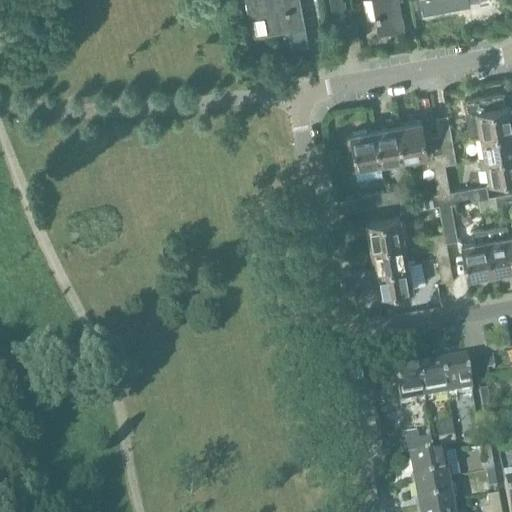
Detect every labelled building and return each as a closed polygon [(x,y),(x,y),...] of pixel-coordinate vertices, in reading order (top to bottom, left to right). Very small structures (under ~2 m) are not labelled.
[(245,0),(252,36),(288,29),(291,47),(307,44),(299,0),(245,0)] [(329,0),(334,27),(346,25),(341,0),(371,0),(377,33),(404,29),(398,0),(329,0)] [(419,0),(422,13),(489,1),(488,0),(419,0)] [(480,134),(511,127),(511,119),(509,104),(505,105),(503,93),(464,100),(470,136),(480,134)] [(441,147),(445,146),(452,145),(447,115),(436,117),(439,135),(441,147)] [(443,192),(444,198),(450,197),(449,192),(444,164),(441,151),(446,150),(445,146),(441,147),(439,135),(424,138),(421,120),(397,124),(403,157),(413,156),(414,162),(427,159),(428,167),(433,166),(437,188),(438,193),(443,192)] [(389,160),(403,157),(397,124),(373,128),(379,162),(380,167),(390,166),(389,160)] [(511,127),(480,134),(484,157),(511,152),(511,127)] [(356,166),(379,162),(373,128),(350,132),(351,136),(347,137),(348,148),(352,147),(356,166)] [(441,151),(444,164),(456,162),(452,145),(445,146),(446,150),(441,151)] [(511,152),(484,157),(479,158),(480,169),(486,168),(489,181),(501,179),(502,185),(511,182),(511,152)] [(450,197),(444,198),(446,204),(451,203),(478,198),(488,197),(486,185),(449,192),(450,197)] [(393,201),(400,200),(410,198),(408,187),(391,190),(393,201)] [(363,207),(393,201),(391,190),(361,195),(363,207)] [(402,211),(439,205),(438,199),(444,198),(443,192),(438,193),(410,198),(400,200),(402,211)] [(511,192),(495,195),(497,207),(511,204),(511,192)] [(495,195),(488,197),(478,198),(480,210),(497,207),(495,195)] [(439,205),(444,232),(446,242),(457,240),(451,203),(446,204),(444,198),(438,199),(439,205)] [(506,222),(483,226),(491,272),(511,268),(511,254),(508,234),(507,224),(511,222),(511,216),(510,207),(504,208),(506,222)] [(366,221),(370,245),(403,239),(399,215),(366,221)] [(491,272),(483,226),(472,228),(474,240),(461,243),(467,276),(491,272)] [(432,234),(436,251),(447,249),(446,242),(444,232),(432,234)] [(370,245),(374,269),(408,262),(403,239),(370,245)] [(447,249),(436,251),(441,281),(453,279),(447,249)] [(408,262),(374,269),(378,292),(382,292),(384,298),(413,293),(408,262)] [(473,361),(477,385),(489,383),(487,371),(494,370),(492,357),(473,361)] [(465,362),(441,366),(447,400),(471,395),(465,362)] [(441,366),(417,371),(423,404),(447,400),(441,366)] [(423,404),(417,371),(393,375),(399,408),(423,404)] [(511,376),(492,381),(493,386),(496,385),(497,391),(511,387),(511,376)] [(479,393),(482,408),(490,407),(487,391),(479,393)] [(483,417),(486,432),(494,431),(491,415),(483,417)] [(404,436),(408,455),(432,450),(430,439),(418,441),(417,433),(404,436)] [(462,437),(464,445),(480,442),(478,434),(462,437)] [(496,439),(497,447),(511,443),(511,440),(511,436),(496,439)] [(438,441),(440,449),(456,446),(454,438),(438,441)] [(481,450),(484,465),(492,464),(489,448),(481,450)] [(448,476),(461,474),(457,452),(444,454),(448,476)] [(409,463),(413,486),(447,480),(443,457),(409,463)] [(496,488),(493,472),(486,474),(489,490),(496,488)] [(413,486),(418,510),(451,504),(447,480),(413,486)] [(481,511),(500,511),(498,496),(486,498),(489,510),(481,511)]
